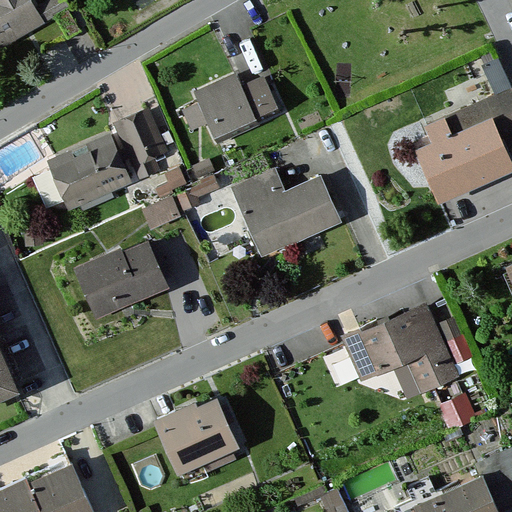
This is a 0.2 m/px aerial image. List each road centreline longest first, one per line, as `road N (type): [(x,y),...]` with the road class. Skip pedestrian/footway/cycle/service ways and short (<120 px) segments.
road 1 (residential): [(0,446),(511,216)]
road 2 (residential): [(0,124),(214,0)]
